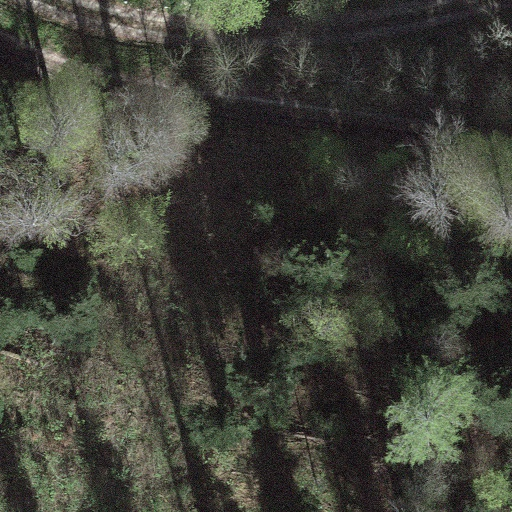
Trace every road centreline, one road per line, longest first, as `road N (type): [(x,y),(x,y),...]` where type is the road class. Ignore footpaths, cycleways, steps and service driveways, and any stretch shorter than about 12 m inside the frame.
road 1 (track): [(0,47),(56,78),(511,134)]
road 2 (track): [(88,0),(250,26),(375,22),(473,0)]
